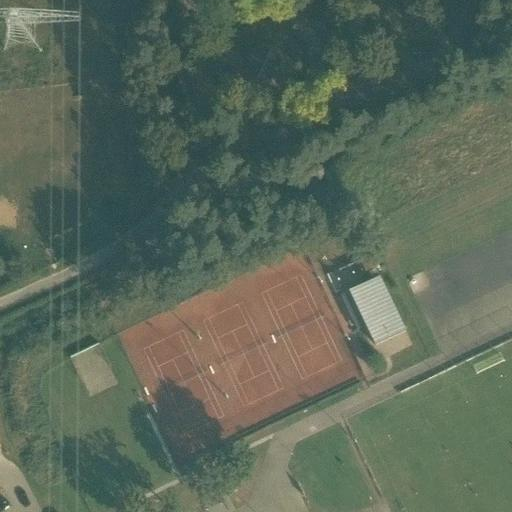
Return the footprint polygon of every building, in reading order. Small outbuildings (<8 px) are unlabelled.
[(245,78),(275,91),(290,55),(260,42),(245,78)] [(240,181),(252,165),(239,155),(227,171),(240,181)] [(366,273),(378,267),(371,254),(360,260),(366,273)] [(373,280),(380,277),(377,269),(369,273),(373,280)] [(381,278),(350,292),(376,346),(407,332),(381,278)]
